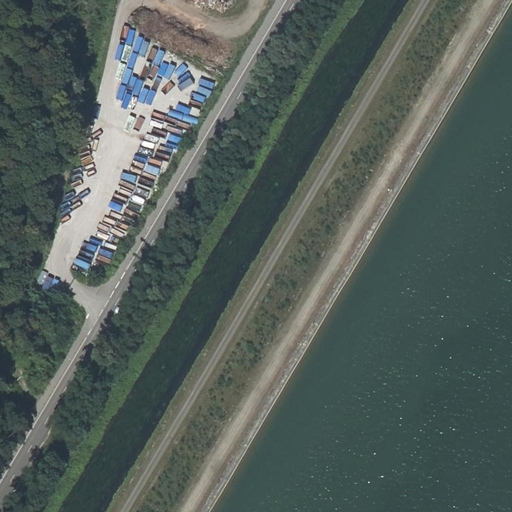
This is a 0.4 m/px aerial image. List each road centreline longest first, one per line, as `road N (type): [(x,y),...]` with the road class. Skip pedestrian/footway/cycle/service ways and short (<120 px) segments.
road 1 (track): [(187,511),(490,0)]
road 2 (track): [(426,0),(124,511)]
road 3 (tertiary): [(0,499),(297,0)]
